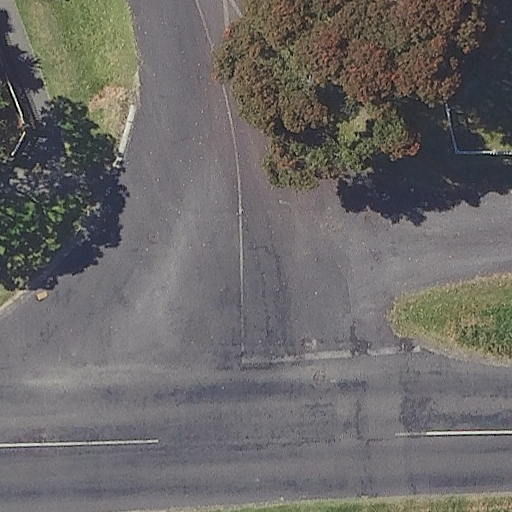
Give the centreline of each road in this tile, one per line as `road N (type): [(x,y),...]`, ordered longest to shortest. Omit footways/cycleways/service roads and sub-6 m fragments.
road 1 (residential): [(252,439),(228,97),(197,0)]
road 2 (tertiary): [(252,439),(511,434)]
road 3 (tertiary): [(0,444),(252,439)]
